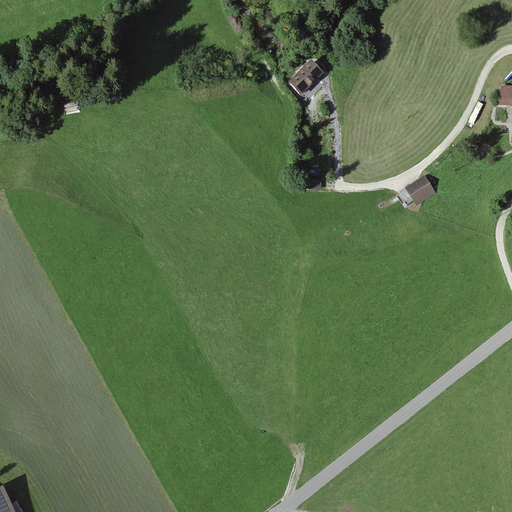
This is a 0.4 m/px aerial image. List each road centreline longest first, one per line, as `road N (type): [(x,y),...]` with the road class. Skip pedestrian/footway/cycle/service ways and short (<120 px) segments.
road 1 (unclassified): [(279,511),(511,325)]
road 2 (track): [(340,187),(407,178),(467,122),(492,61)]
